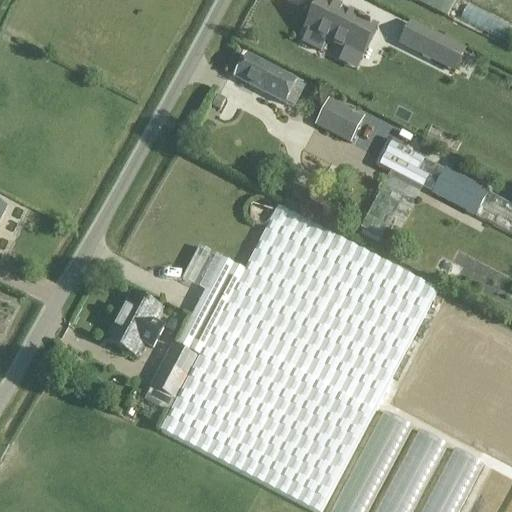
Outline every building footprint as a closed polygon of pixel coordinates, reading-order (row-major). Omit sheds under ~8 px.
[(326,41),(362,59),(378,29),(372,26),(373,25),(367,22),(367,23),(320,0),(305,31),(309,33),(303,43),(321,52),(326,41)] [(419,0),(418,3),(448,18),(452,10),(457,12),(462,0),(419,0)] [(465,7),(460,21),(506,37),(510,22),(465,7)] [(454,73),(465,51),(429,33),(418,55),(454,73)] [(234,79),(282,104),(295,80),(246,55),(234,79)] [(315,127),(350,145),(364,118),(329,100),(315,127)] [(422,189),(511,236),(511,206),(390,142),(379,166),(391,173),(361,229),(382,240),(407,194),(417,199),(422,189)] [(161,431),(315,511),(321,511),(438,291),(278,208),(245,271),(222,259),(177,346),(200,358),(161,431)] [(106,343),(137,359),(148,339),(154,343),(162,329),(160,321),(158,320),(163,310),(132,294),(106,343)] [(379,410),(331,511),(370,511),(412,425),(379,410)] [(459,511),(487,451),(424,424),(420,432),(449,445),(419,511),(459,511)] [(413,429),(374,511),(414,511),(446,444),(413,429)]
